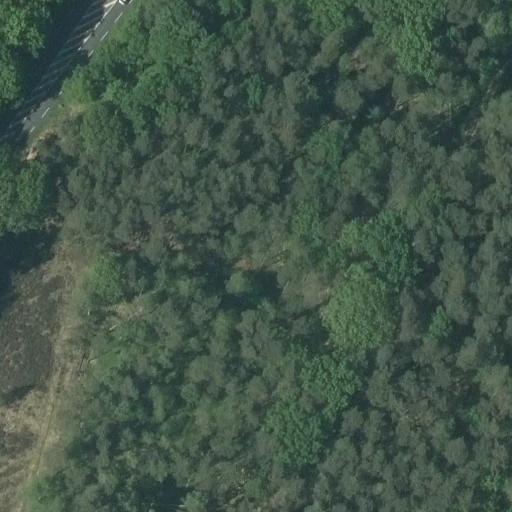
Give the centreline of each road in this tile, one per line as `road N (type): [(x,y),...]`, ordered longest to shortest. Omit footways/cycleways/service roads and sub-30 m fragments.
road 1 (track): [(268,511),(411,255)]
road 2 (track): [(411,255),(511,48)]
road 3 (primary): [(0,155),(122,0)]
road 4 (primary): [(84,0),(0,130)]
